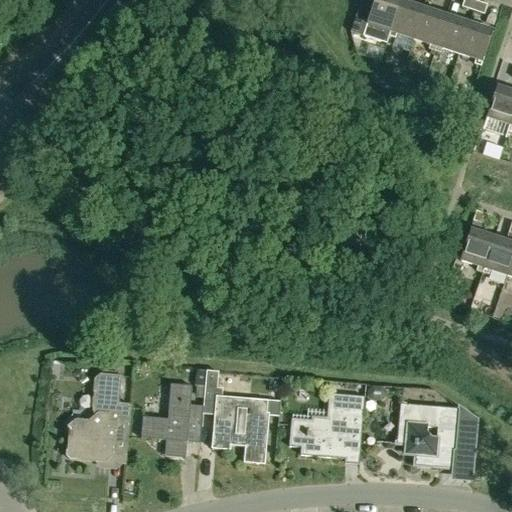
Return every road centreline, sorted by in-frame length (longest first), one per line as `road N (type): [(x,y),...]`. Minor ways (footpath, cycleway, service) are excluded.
road 1 (residential): [(211,511),(373,495),(476,503),(497,511)]
road 2 (secondary): [(0,115),(99,0)]
